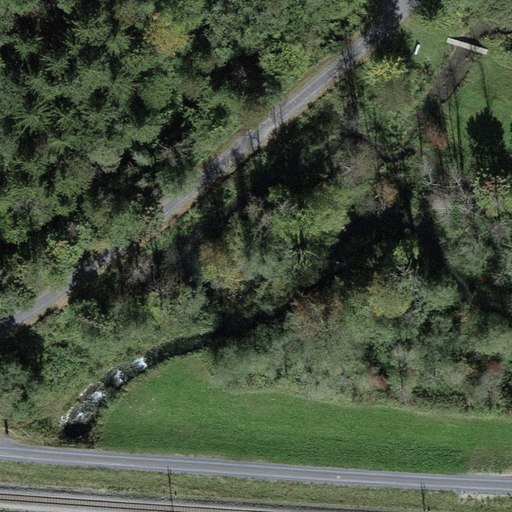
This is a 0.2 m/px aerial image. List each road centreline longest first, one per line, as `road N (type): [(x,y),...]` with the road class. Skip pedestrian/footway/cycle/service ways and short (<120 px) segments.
road 1 (track): [(406,0),(83,280),(0,332)]
road 2 (unclassified): [(511,484),(0,451)]
